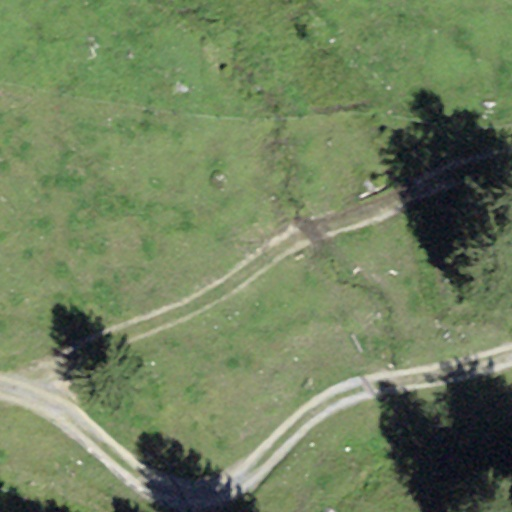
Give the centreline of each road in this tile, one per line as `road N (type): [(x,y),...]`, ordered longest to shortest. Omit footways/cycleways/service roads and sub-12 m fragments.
road 1 (track): [(511,354),(351,390),(312,410),(232,492),(195,500),(160,497),(48,401),(0,386)]
road 2 (track): [(4,386),(193,308),(306,233),(511,161)]
